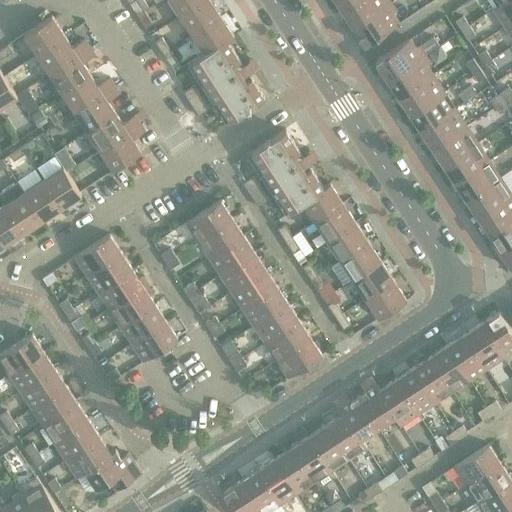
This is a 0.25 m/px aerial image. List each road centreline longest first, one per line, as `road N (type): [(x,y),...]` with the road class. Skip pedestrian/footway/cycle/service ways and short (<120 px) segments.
road 1 (residential): [(194,163),(26,269),(10,323),(0,331)]
road 2 (tertiary): [(454,286),(450,260),(327,78)]
road 3 (tertiary): [(266,429),(452,306),(454,286)]
road 4 (residential): [(194,163),(95,8),(38,0)]
road 5 (tertiary): [(127,511),(266,429)]
road 6 (residential): [(398,511),(387,493),(504,418)]
road 7 (residential): [(327,78),(194,163)]
